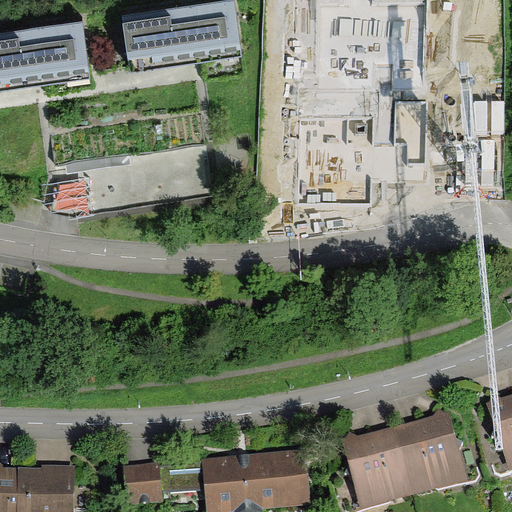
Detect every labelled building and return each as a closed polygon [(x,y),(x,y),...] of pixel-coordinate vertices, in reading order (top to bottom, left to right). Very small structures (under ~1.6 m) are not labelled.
[(131,65),(242,49),(235,0),(179,0),(123,8),(131,65)] [(0,83),(91,72),(84,16),(0,27),(0,83)] [(329,304),(318,305),(319,313),(330,313),(329,304)] [(509,472),(511,470),(511,398),(488,406),(509,472)] [(362,511),(468,483),(449,414),(341,443),(359,511),(362,511)] [(196,459),(197,466),(164,468),(163,463),(119,466),(122,506),(166,503),(166,495),(199,492),(199,511),(257,511),(307,509),(303,451),(196,459)] [(0,511),(74,511),(76,469),(0,466),(0,511)]
